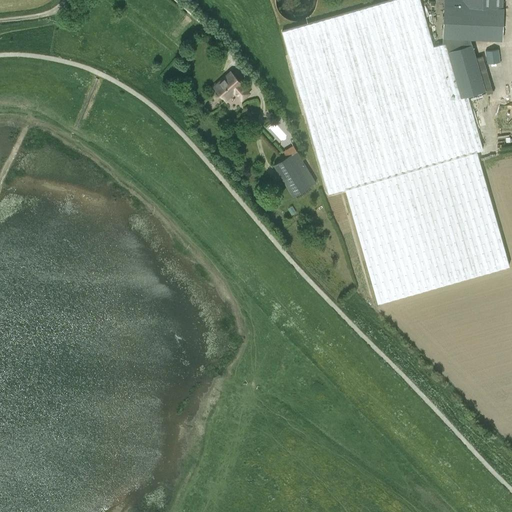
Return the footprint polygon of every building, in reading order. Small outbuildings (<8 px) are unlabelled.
[(469,95),(485,90),(472,43),(472,44),(470,38),(443,37),(443,43),(433,45),(420,0),(389,0),(282,31),(328,193),(345,188),(378,302),(510,265),(478,150),(484,148),(469,95)] [(443,0),(442,37),(443,37),(470,38),(503,40),(504,7),(503,7),(503,0),(443,0)] [(486,51),(487,63),(500,62),(499,49),(486,51)] [(485,55),(480,56),(486,88),(491,87),(485,55)] [(241,99),(248,92),(241,84),(242,83),(231,72),(214,87),(226,99),(234,92),(241,99)] [(293,196),(316,181),(297,149),(273,164),(293,196)] [(292,215),(296,213),(292,206),(288,208),(292,215)]
